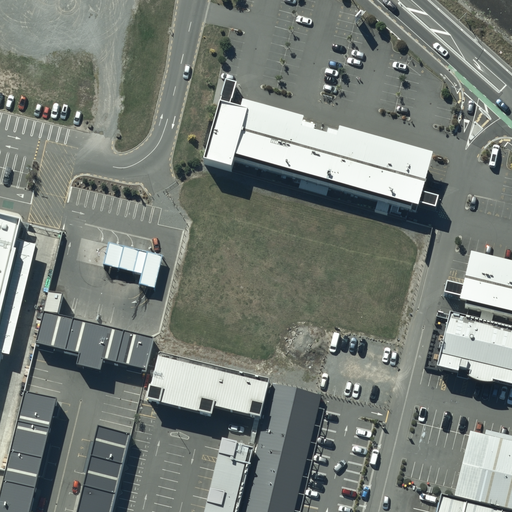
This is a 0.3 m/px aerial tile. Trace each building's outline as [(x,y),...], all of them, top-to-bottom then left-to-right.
[(228,86),(205,169),(235,177),(238,165),(422,215),(423,210),(439,214),(441,205),(426,201),(438,159),(240,105),(244,90),(228,86)] [(289,194),(250,183),(247,192),(286,203),(289,194)] [(333,208),(293,196),(291,204),(331,216),(333,208)] [(0,311),(22,219),(0,213),(0,311)] [(164,258),(110,245),(105,266),(142,275),(139,287),(156,291),(164,258)] [(511,264),(469,255),(462,287),(446,283),(442,298),(459,302),(455,318),(511,331),(511,264)] [(154,340),(46,313),(38,346),(78,356),(75,366),(100,372),(102,362),(147,372),(154,340)] [(511,336),(449,321),(436,376),(511,394),(511,336)] [(395,346),(371,342),(369,354),(392,359),(395,346)] [(268,380),(157,352),(145,400),(210,416),(212,407),(259,419),(268,380)] [(368,356),(351,353),(347,373),(353,379),(357,379),(355,392),(384,398),(387,383),(364,378),(368,356)] [(293,511),(321,396),(271,384),(241,511),(293,511)] [(31,511),(58,401),(25,393),(0,500),(0,511),(31,511)] [(112,511),(130,436),(98,428),(78,511),(112,511)] [(511,442),(469,432),(453,498),(511,511),(511,442)] [(236,511),(252,447),(221,440),(203,511),(236,511)] [(511,511),(453,498),(439,494),(434,511),(511,511)]
